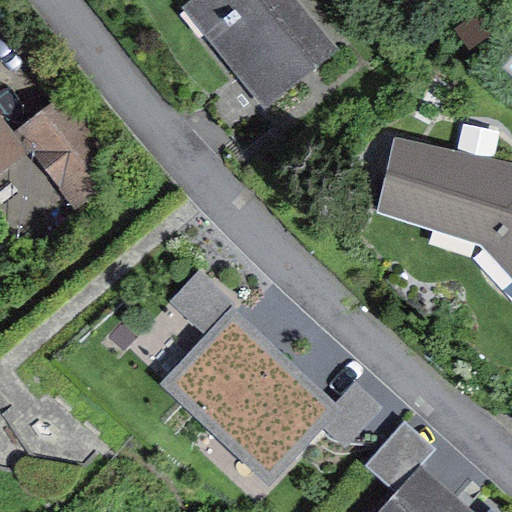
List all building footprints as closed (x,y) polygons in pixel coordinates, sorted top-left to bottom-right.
[(264,112),(337,53),(293,0),(194,0),(182,11),(264,112)] [(13,130),(74,208),(128,167),(67,88),(13,130)] [(0,172),(26,152),(0,119),(0,172)] [(373,216),(488,251),(511,269),(511,163),(396,140),(373,216)] [(331,403),(229,309),(233,304),(198,271),(168,303),(203,336),(156,387),(267,489),(322,430),(342,449),(379,409),(350,382),(331,403)] [(472,511),(420,469),(436,450),(402,422),(361,471),(389,494),(373,511),(472,511)]
